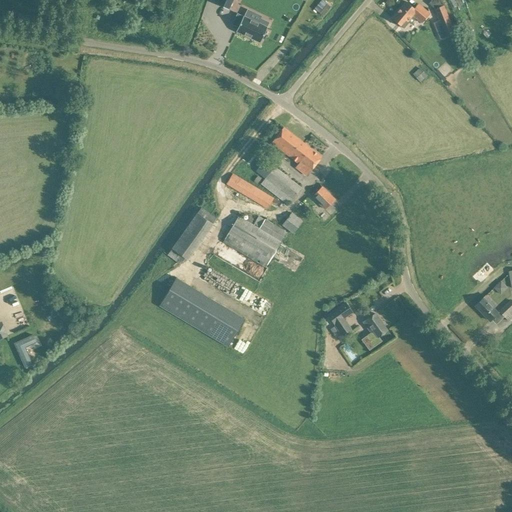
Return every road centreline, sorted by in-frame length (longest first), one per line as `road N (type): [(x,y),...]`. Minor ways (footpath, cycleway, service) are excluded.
road 1 (unclassified): [(511,407),(415,299),(385,193),(356,159),(282,103)]
road 2 (unclassified): [(0,26),(184,58),(282,103)]
road 3 (unclassified): [(282,103),(367,0)]
